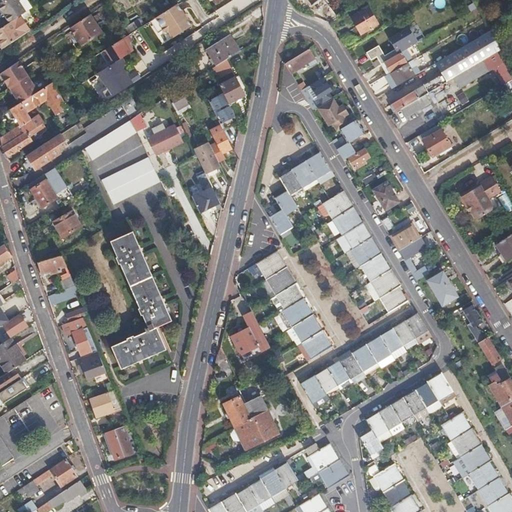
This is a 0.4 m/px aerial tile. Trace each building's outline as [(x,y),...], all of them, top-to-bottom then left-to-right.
[(0,28),(23,14),(26,12),(18,0),(4,0),(0,2),(0,8),(4,15),(0,17),(0,28)] [(34,7),(29,0),(18,0),(26,12),(34,7)] [(325,0),(313,0),(314,0),(315,0),(323,10),(329,5),(325,0)] [(443,0),(434,0),(433,1),(438,8),(445,3),(443,0)] [(171,38),(191,26),(177,4),(149,21),(157,33),(162,30),(163,31),(166,32),(168,32),(171,38)] [(350,17),(360,34),(378,24),(368,7),(350,17)] [(33,29),(23,14),(0,28),(0,42),(3,47),(33,29)] [(103,33),(90,15),(70,28),(72,31),(75,29),(77,33),(74,35),(82,46),(103,33)] [(376,56),(381,64),(384,62),(406,49),(417,42),(408,27),(388,39),(395,50),(384,56),(378,45),(366,53),(370,60),(376,56)] [(392,104),(397,111),(400,109),(424,95),(453,78),(497,51),(501,49),(490,30),(436,63),(442,73),(392,104)] [(121,58),(132,51),(127,44),(133,40),(129,34),(107,48),(116,61),(121,58)] [(229,37),(206,51),(215,66),(226,59),(238,51),(229,37)] [(116,61),(107,48),(102,51),(111,64),(116,61)] [(313,57),(308,48),(289,60),(284,63),(289,72),(294,69),(313,57)] [(406,49),(384,62),(391,73),(411,62),(407,55),(410,54),(406,49)] [(492,67),(503,60),(497,51),(453,78),(458,87),(492,67)] [(376,56),(370,60),(375,68),(381,64),(376,56)] [(313,57),(307,61),(310,65),(316,61),(313,57)] [(117,75),(124,71),(123,70),(124,63),(121,58),(116,61),(111,64),(98,72),(105,83),(117,75)] [(215,66),(211,69),(223,93),(225,97),(228,103),(244,95),(226,59),(215,66)] [(503,85),(509,81),(511,79),(511,74),(503,60),(492,67),(503,85)] [(384,62),(381,64),(387,75),(391,73),(384,62)] [(387,75),(385,77),(390,85),(394,82),(396,86),(418,74),(411,62),(391,73),(387,75)] [(0,74),(4,82),(23,70),(18,63),(0,74)] [(9,89),(27,78),(28,78),(23,70),(4,82),(8,89),(9,89)] [(125,89),(141,78),(136,71),(128,77),(124,71),(117,75),(125,89)] [(102,104),(125,89),(117,75),(105,83),(107,86),(98,91),(100,95),(99,100),(102,104)] [(331,90),(323,77),(305,88),(300,91),(313,110),(315,108),(321,105),(319,101),(318,98),(326,93),(331,90)] [(20,103),(37,92),(28,78),(27,78),(9,89),(19,104),(20,103)] [(60,97),(51,83),(43,89),(49,98),(46,100),(49,104),(60,97)] [(35,107),(46,100),(49,98),(43,89),(37,92),(20,103),(26,112),(35,107)] [(187,104),(181,92),(169,97),(171,103),(176,101),(180,108),(187,104)] [(328,96),(326,93),(318,98),(319,101),(321,105),(330,99),(328,96)] [(424,95),(400,109),(405,118),(429,103),(424,95)] [(218,101),(215,97),(215,96),(210,99),(215,109),(220,106),(218,101)] [(68,107),(60,97),(49,104),(54,111),(56,115),(68,107)] [(347,114),(341,104),(337,107),(332,99),(318,109),(328,125),(332,123),(337,131),(339,129),(348,124),(343,116),(347,114)] [(26,112),(20,103),(19,104),(10,110),(20,127),(25,134),(36,128),(30,120),(26,112)] [(228,122),(236,119),(229,105),(222,109),(228,122)] [(40,114),(35,107),(26,112),(30,120),(36,116),(40,114)] [(36,128),(43,123),(39,118),(37,116),(36,116),(30,120),(36,128)] [(136,132),(130,120),(102,138),(99,140),(86,148),(92,159),(136,132)] [(355,120),(339,129),(346,141),(341,145),(337,139),(332,142),(343,160),(354,153),(348,142),(363,132),(355,120)] [(38,138),(47,130),(43,123),(36,128),(25,134),(2,149),(2,150),(7,158),(28,144),(38,138)] [(422,133),(419,135),(432,157),(439,153),(450,146),(437,124),(422,133)] [(182,141),(175,125),(148,138),(156,153),(182,141)] [(0,140),(2,149),(25,134),(20,127),(2,138),(0,139),(0,140)] [(232,149),(221,127),(218,128),(211,132),(216,143),(210,146),(212,150),(218,161),(224,158),(222,154),(232,149)] [(68,146),(61,135),(56,138),(28,156),(36,168),(60,153),(59,151),(68,146)] [(450,146),(439,153),(441,157),(452,150),(450,146)] [(201,154),(197,156),(204,170),(205,174),(220,166),(218,161),(212,150),(208,152),(206,148),(200,151),(201,154)] [(369,157),(365,149),(349,159),(355,169),(365,163),(364,160),(369,157)] [(317,180),(332,171),(320,151),(306,160),(317,180)] [(160,181),(148,156),(102,179),(113,203),(160,181)] [(292,170),(303,189),(317,180),(306,160),(291,169),(292,170)] [(375,173),(372,168),(364,174),(367,179),(375,173)] [(290,196),(303,189),(292,170),(280,178),(287,190),(290,196)] [(59,174),(46,181),(31,191),(42,208),(57,199),(62,207),(74,199),(59,174)] [(208,189),(192,197),(199,213),(217,205),(219,209),(222,208),(205,174),(197,178),(201,186),(203,185),(204,187),(207,186),(208,189)] [(459,197),(461,200),(493,179),(492,177),(459,197)] [(493,179),(461,200),(465,207),(467,206),(470,211),(476,221),(493,210),(488,200),(501,192),(493,179)] [(317,180),(303,189),(304,191),(319,182),(317,180)] [(398,201),(386,181),(373,189),(385,209),(398,201)] [(286,216),(298,209),(290,196),(287,190),(275,197),(282,209),(286,216)] [(322,203),(332,220),(354,207),(344,190),(329,199),(322,203)] [(504,194),(497,197),(504,208),(510,205),(504,194)] [(354,207),(332,220),(341,236),(342,235),(363,223),(354,207)] [(294,230),(286,216),(282,209),(269,217),(281,238),(294,230)] [(82,227),(73,211),(53,222),(62,238),(82,227)] [(363,223),(342,235),(351,250),(372,238),(363,223)] [(412,223),(390,236),(398,250),(420,237),(412,223)] [(180,315),(141,227),(110,241),(147,326),(145,327),(146,330),(111,346),(120,367),(174,344),(164,322),(180,315)] [(281,238),(284,242),(297,235),(294,230),(281,238)] [(511,257),(511,233),(495,245),(501,254),(499,255),(504,263),(511,257)] [(426,246),(420,237),(398,250),(406,264),(416,280),(429,273),(425,265),(415,271),(410,262),(409,262),(406,258),(426,246)] [(351,250),(350,251),(359,266),(381,253),(376,245),(372,238),(351,250)] [(0,263),(11,256),(11,255),(4,243),(0,245),(0,263)] [(276,251),(256,263),(265,279),(286,267),(287,266),(283,260),(282,260),(276,251)] [(391,269),(381,253),(359,266),(369,282),(391,269)] [(66,266),(62,255),(39,262),(42,273),(51,270),(51,273),(61,270),(60,267),(66,266)] [(286,267),(265,279),(276,296),(294,285),(296,284),(297,283),(294,276),(292,277),(286,267)] [(400,285),(391,269),(369,282),(379,298),(398,286),(400,285)] [(12,284),(18,280),(16,271),(7,277),(12,284)] [(456,296),(444,275),(429,284),(442,305),(456,296)] [(60,283),(64,291),(75,286),(72,278),(60,283)] [(276,296),(274,297),(282,311),(302,299),(304,298),(300,291),(298,292),(294,285),(276,296)] [(379,298),(387,313),(407,301),(398,286),(379,298)] [(0,325),(8,320),(0,307),(0,305),(3,303),(0,298),(0,325)] [(302,299),(282,311),(292,328),(312,315),(314,314),(310,308),(308,309),(302,299)] [(473,326),(469,328),(478,343),(483,340),(474,326),(482,322),(472,305),(463,310),(465,312),(462,313),(464,315),(466,314),(473,326)] [(412,316),(404,321),(415,338),(427,330),(417,313),(415,310),(410,313),(412,316)] [(80,318),(78,311),(68,314),(70,321),(80,318)] [(10,337),(27,327),(19,315),(0,327),(0,332),(5,330),(10,337)] [(292,328),(301,343),(322,331),(323,331),(319,324),(318,325),(312,315),(292,328)] [(259,325),(254,316),(246,320),(249,327),(232,336),(240,353),(260,343),(266,340),(259,325)] [(83,318),(64,325),(67,334),(70,334),(80,356),(90,351),(88,346),(93,343),(83,318)] [(400,324),(392,328),(402,345),(415,338),(404,321),(403,318),(398,321),(400,324)] [(387,331),(380,335),(390,352),(402,345),(392,328),(390,325),(385,328),(387,331)] [(292,328),(288,330),(297,346),(298,345),(301,343),(292,328)] [(310,358),(311,359),(333,346),(329,340),(327,341),(322,331),(301,343),(310,358)] [(375,338),(365,344),(377,363),(391,354),(390,352),(380,335),(378,332),(373,335),(375,338)] [(25,360),(10,337),(0,343),(0,363),(6,373),(12,369),(25,360)] [(500,359),(487,338),(483,340),(478,343),(492,364),(500,359)] [(266,340),(260,343),(266,356),(272,353),(267,342),(266,340)] [(360,347),(351,353),(363,371),(377,363),(365,344),(363,341),(359,344),(360,347)] [(223,353),(220,346),(218,343),(215,359),(223,353)] [(301,343),(298,345),(307,360),(310,358),(301,343)] [(87,380),(106,373),(97,351),(80,358),(82,364),(78,366),(81,374),(84,374),(87,380)] [(363,371),(351,353),(339,360),(349,377),(350,378),(363,371)] [(349,377),(339,360),(326,368),(337,385),(349,377)] [(337,385),(326,368),(324,364),(320,367),(321,371),(314,375),(324,392),(337,385)] [(502,381),(509,378),(500,364),(494,368),(502,381)] [(0,392),(19,380),(12,369),(6,373),(0,376),(0,392)] [(427,381),(427,382),(438,400),(453,391),(441,372),(427,381)] [(326,395),(324,392),(314,375),(300,383),(312,404),(326,395)] [(0,405),(28,387),(22,378),(19,380),(0,392),(0,405)] [(506,430),(511,426),(511,383),(509,378),(502,381),(491,389),(509,420),(503,425),(506,430)] [(438,400),(427,382),(415,390),(426,407),(438,400)] [(426,407),(415,390),(403,397),(413,415),(426,407)] [(113,391),(91,399),(98,417),(121,408),(113,391)] [(279,435),(262,396),(245,404),(241,396),(226,403),(246,450),(279,435)] [(413,415),(403,397),(390,405),(401,423),(413,415)] [(401,423),(390,405),(378,412),(389,430),(401,423)] [(462,411),(449,419),(441,424),(451,441),(472,428),(462,411)] [(389,430),(378,412),(366,420),(372,430),(376,437),(389,430)] [(124,432),(131,430),(129,424),(105,434),(115,460),(132,454),(124,432)] [(482,444),(472,428),(451,441),(461,457),(482,444)] [(383,449),(376,437),(372,430),(359,437),(370,456),(383,449)] [(12,459),(0,439),(0,463),(1,466),(12,459)] [(308,457),(320,450),(316,443),(304,449),(305,451),(308,457)] [(318,473),(340,460),(330,444),(320,450),(308,457),(318,473)] [(492,461),(482,444),(461,457),(471,474),(490,461),(492,461)] [(318,473),(328,489),(349,476),(340,460),(318,473)] [(50,471),(50,470),(32,481),(37,489),(55,478),(60,486),(75,476),(66,461),(50,471)] [(490,461),(471,474),(469,475),(478,491),(500,477),(490,461)] [(288,493),(300,485),(299,484),(286,462),(274,470),(288,493)] [(405,479),(395,463),(380,472),(375,475),(385,491),(403,480),(405,479)] [(373,464),(366,469),(369,475),(377,470),(373,464)] [(274,502),(288,493),(274,470),(260,478),(261,480),(274,502)] [(509,493),(500,477),(478,491),(488,506),(509,493)] [(261,509),(274,502),(261,480),(248,488),(261,509)] [(412,494),(403,480),(385,491),(393,505),(412,494)] [(37,489),(32,481),(21,488),(27,496),(37,489)] [(84,489),(79,481),(47,502),(52,509),(61,502),(63,503),(78,493),(80,497),(86,493),(83,489),(84,489)] [(246,511),(256,511),(261,509),(248,488),(236,495),(246,511)] [(246,511),(236,495),(235,493),(221,502),(227,511),(246,511)] [(511,511),(511,498),(509,493),(488,506),(490,511),(511,511)] [(303,511),(320,511),(328,507),(319,494),(309,500),(299,506),(303,511)] [(419,511),(422,511),(412,494),(393,505),(391,507),(393,511),(419,511)] [(31,511),(36,509),(38,508),(36,504),(33,500),(17,510),(18,511),(31,511)] [(208,510),(209,511),(227,511),(221,502),(208,510)]
